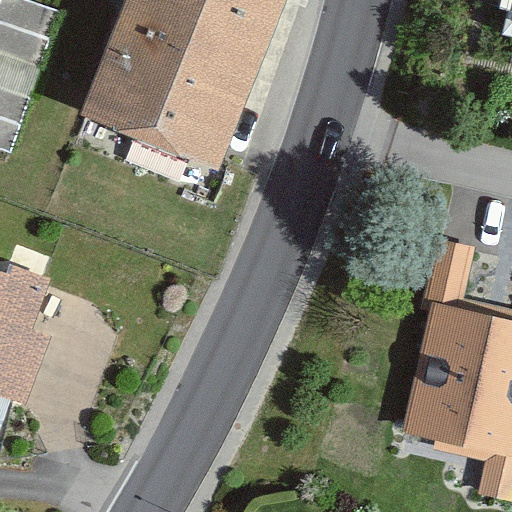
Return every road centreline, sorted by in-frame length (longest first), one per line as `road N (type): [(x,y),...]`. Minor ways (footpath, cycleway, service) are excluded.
road 1 (secondary): [(327,124),(230,361),(150,511)]
road 2 (residential): [(327,124),(511,169)]
road 3 (secondary): [(356,0),(327,124)]
